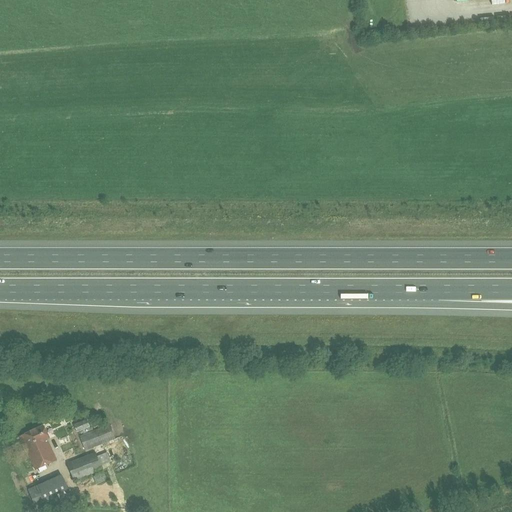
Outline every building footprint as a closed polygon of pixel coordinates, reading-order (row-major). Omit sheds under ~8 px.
[(415,253),(415,244),(388,243),(388,253),(415,253)] [(40,253),(40,244),(15,245),(15,254),(40,253)] [(0,245),(1,254),(9,253),(8,245),(0,245)] [(290,299),(317,299),(316,289),(290,290),(290,299)] [(4,299),(15,298),(15,291),(3,291),(4,299)] [(74,424),(77,432),(90,426),(87,419),(74,424)] [(115,438),(109,425),(80,436),(86,450),(115,438)] [(56,460),(47,440),(49,438),(43,426),(20,437),(36,470),(56,460)] [(68,463),(75,481),(102,470),(95,452),(68,463)] [(103,472),(93,477),(96,484),(107,479),(103,472)] [(30,492),(38,511),(46,508),(47,510),(73,499),(64,478),(30,492)]
